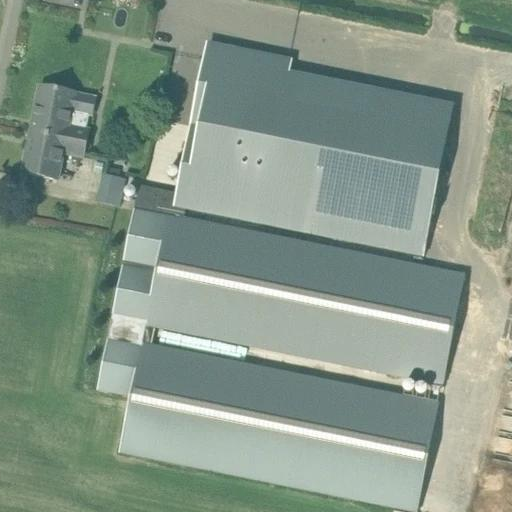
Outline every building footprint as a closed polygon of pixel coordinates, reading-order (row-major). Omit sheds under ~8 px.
[(424,257),(454,107),(289,74),(291,63),(207,46),(195,106),(178,195),(173,219),(184,221),(186,209),(424,257)] [(40,87),(31,133),(86,145),(89,131),(86,130),(89,116),(71,112),(75,94),(60,91),(40,87)] [(478,224),(499,230),(511,180),(511,133),(498,130),(490,161),(494,162),(478,224)] [(84,158),(86,145),(31,133),(22,174),(57,181),(63,154),(84,158)] [(103,175),(97,203),(120,208),(126,181),(103,175)] [(152,346),(155,327),(444,386),(464,278),(184,221),(173,219),(178,195),(139,187),(109,337),(111,337),(152,346)] [(419,511),(420,511),(442,404),(111,337),(99,394),(133,401),(122,452),(419,511)]
